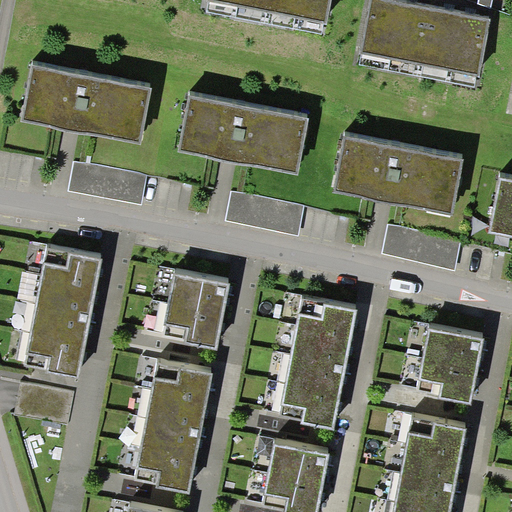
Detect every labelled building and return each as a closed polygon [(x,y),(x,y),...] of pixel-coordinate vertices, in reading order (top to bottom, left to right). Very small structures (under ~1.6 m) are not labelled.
[(239,0),(209,0),(207,12),(236,18),(239,0)] [(239,0),(236,18),(265,23),(268,0),(239,0)] [(268,0),(265,23),(294,29),(299,0),(268,0)] [(299,0),(294,29),(322,34),(323,24),(326,24),(330,0),(299,0)] [(402,2),(392,0),(371,0),(359,65),(389,70),(402,2)] [(389,70),(421,76),(434,8),(402,2),(389,70)] [(421,76),(449,82),(462,14),(434,8),(421,76)] [(476,76),(479,77),(490,19),(462,14),(449,82),(474,87),(476,76)] [(151,88),(32,66),(22,120),(141,144),(151,88)] [(308,118),(190,95),(179,151),(297,174),(308,118)] [(463,159),(345,136),(334,192),(451,215),(463,159)] [(142,204),(147,175),(74,161),(68,190),(142,204)] [(511,179),(500,177),(490,232),(511,235),(511,179)] [(305,206),(231,191),(226,220),(299,235),(305,206)] [(461,240),(389,224),(382,253),(455,269),(461,240)] [(78,375),(103,259),(46,248),(25,364),(47,368),(47,370),(78,375)] [(230,283),(175,272),(162,337),(217,349),(230,283)] [(334,430),(357,310),(302,299),(279,418),(334,430)] [(472,405),(484,338),(428,328),(416,392),(439,396),(438,399),(472,405)] [(213,374),(157,363),(135,481),(158,486),(158,488),(189,494),(213,374)] [(74,392),(21,382),(15,415),(67,425),(74,392)] [(449,511),(466,429),(412,418),(395,511),(449,511)] [(257,453),(272,456),(275,444),(276,439),(261,436),(257,453)] [(276,511),(317,511),(329,454),(275,444),(272,456),(263,509),(276,511)]
